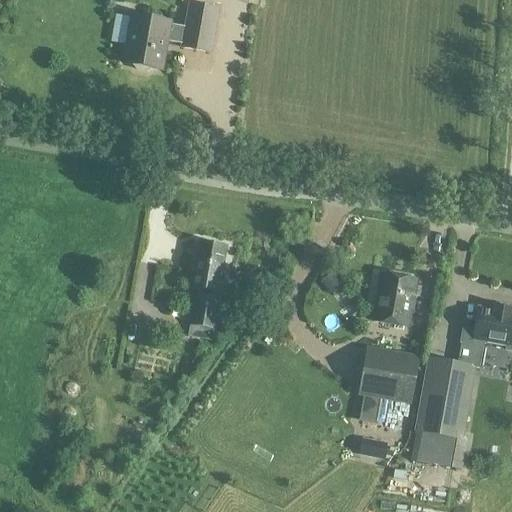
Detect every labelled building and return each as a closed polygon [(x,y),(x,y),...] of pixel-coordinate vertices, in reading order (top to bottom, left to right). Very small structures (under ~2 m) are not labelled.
[(171,26),(171,24),(132,17),(129,36),(133,37),(127,66),(134,67),(137,71),(148,73),(152,70),(159,71),(164,43),(184,46),(183,49),(211,54),(219,11),(191,6),(187,29),(171,26)] [(200,245),(193,290),(223,294),(227,266),(224,266),(226,249),(200,245)] [(382,276),(373,323),(409,330),(417,282),(382,276)] [(190,327),(216,332),(222,302),(195,297),(190,327)] [(465,322),(461,344),(473,347),(474,341),(477,342),(507,347),(507,351),(511,352),(511,311),(493,308),(492,313),(479,310),(476,324),(465,322)] [(419,358),(366,349),(358,397),(363,398),(361,409),(379,412),(381,402),(411,407),(419,358)] [(457,365),(429,360),(416,432),(418,433),(412,463),(462,472),(467,442),(461,441),(474,368),(473,368),(457,365)] [(386,445),(363,441),(360,456),(383,461),(386,445)]
